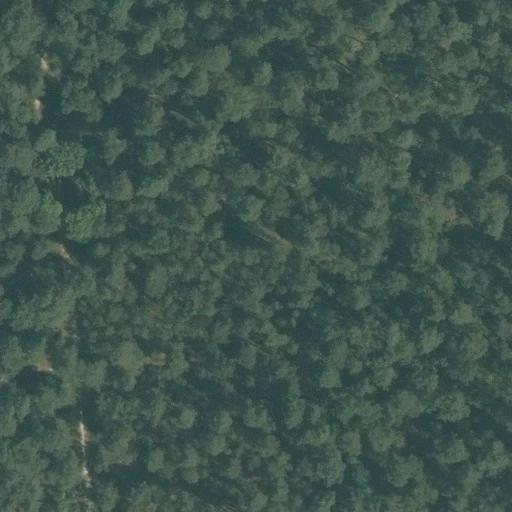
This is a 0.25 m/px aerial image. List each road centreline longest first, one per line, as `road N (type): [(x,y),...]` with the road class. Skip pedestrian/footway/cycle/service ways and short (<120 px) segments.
road 1 (track): [(87,511),(57,221)]
road 2 (track): [(57,221),(37,0)]
